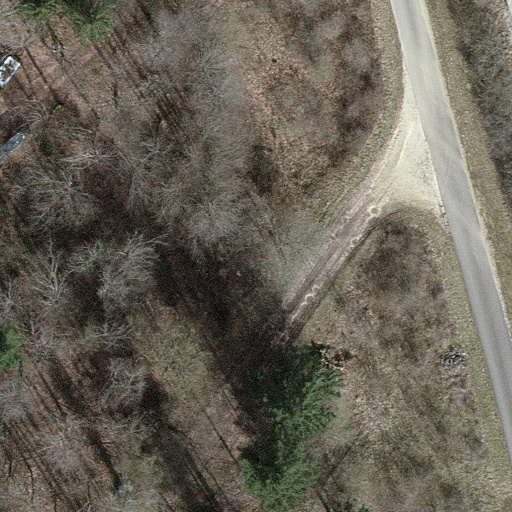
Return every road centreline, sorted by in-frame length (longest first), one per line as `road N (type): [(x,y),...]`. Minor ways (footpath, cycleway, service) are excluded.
road 1 (track): [(146,511),(431,103)]
road 2 (track): [(403,0),(511,422)]
